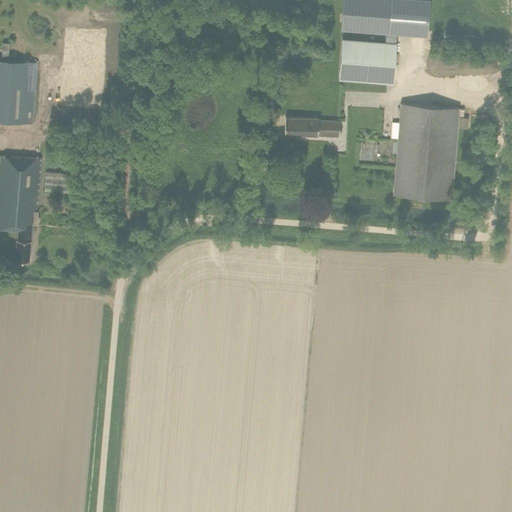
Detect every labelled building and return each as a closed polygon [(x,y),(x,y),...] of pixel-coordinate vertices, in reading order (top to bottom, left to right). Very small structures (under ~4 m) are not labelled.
[(338,78),(393,83),(397,41),(397,31),(426,33),(427,0),(343,0),(342,27),(388,30),(387,40),(341,37),(338,78)] [(14,43),(2,43),(1,56),(7,56),(7,60),(0,59),(0,120),(2,120),(31,122),(36,62),(14,60),(15,57),(62,60),(65,9),(17,5),(14,43)] [(392,154),(396,154),(393,194),(451,198),(459,107),(401,102),(397,141),(393,141),(392,154)] [(339,136),(340,121),(318,119),(318,117),(285,116),(284,133),(339,136)] [(16,239),(15,259),(29,260),(32,223),(37,224),(38,211),(37,211),(41,157),(0,154),(0,228),(18,230),(17,239),(16,239)]
